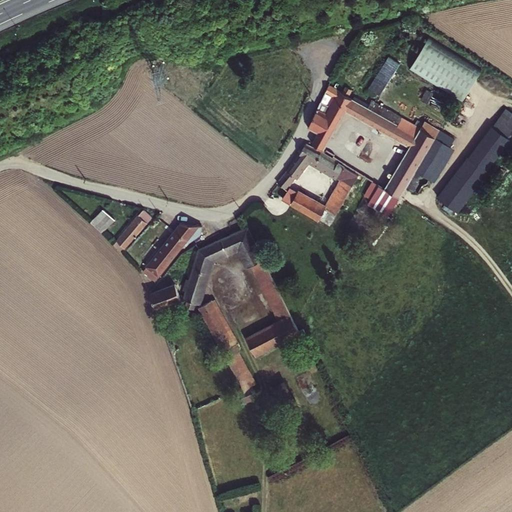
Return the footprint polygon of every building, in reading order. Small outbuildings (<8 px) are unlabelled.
[(409,69),(462,102),(482,70),(429,37),(409,69)] [(389,56),(369,88),(380,95),(400,63),(389,56)] [(342,93),(328,86),(308,128),(318,133),(329,139),(345,111),(352,99),(348,96),(342,93)] [(346,86),(342,93),(348,96),(352,90),(346,86)] [(354,96),(352,99),(356,101),(367,107),(369,104),(354,96)] [(352,99),(345,111),(349,113),(356,101),(352,99)] [(414,125),(371,100),(369,104),(367,107),(356,101),(349,113),(410,147),(390,180),(405,189),(406,186),(417,169),(422,173),(430,177),(450,145),(435,137),(440,129),(425,121),(423,123),(421,128),(414,125)] [(423,123),(417,120),(414,125),(421,128),(423,123)] [(468,156),(437,197),(446,203),(453,209),(458,212),(488,171),(487,171),(511,139),(492,125),(468,156)] [(454,138),(440,129),(435,137),(450,145),(454,138)] [(312,144),(323,150),(325,147),(329,139),(318,133),(312,144)] [(298,155),(277,183),(285,188),(294,177),(295,178),(308,161),(341,180),(325,207),(298,190),(297,192),(290,204),(318,220),(325,208),(336,214),(353,185),(356,178),(358,175),(321,152),(305,144),(298,155)] [(455,149),(450,145),(430,177),(436,181),(455,149)] [(422,173),(417,169),(406,186),(415,191),(420,181),(418,180),(422,173)] [(361,181),(356,178),(353,185),(357,188),(361,181)] [(405,189),(390,180),(385,187),(400,196),(405,189)] [(384,189),(373,182),(364,195),(371,199),(368,203),(388,216),(400,196),(385,187),(384,189)] [(282,198),(290,204),(297,192),(290,187),(282,198)] [(443,207),(450,213),(453,209),(446,203),(443,207)] [(91,222),(102,232),(115,220),(103,209),(91,222)] [(143,209),(114,244),(122,251),(152,217),(143,209)] [(180,249),(201,235),(202,226),(181,223),(147,267),(159,277),(180,249)] [(237,231),(231,234),(238,248),(248,267),(251,266),(279,321),(246,338),(255,356),(300,332),(248,226),(237,231)] [(220,239),(228,253),(238,248),(231,234),(220,239)] [(200,304),(212,261),(228,253),(220,239),(199,249),(190,279),(186,291),(185,296),(180,295),(175,284),(150,293),(155,308),(181,299),(184,299),(189,301),(186,307),(194,310),(196,303),(200,304)] [(159,277),(147,267),(143,271),(155,281),(159,277)] [(240,351),(212,300),(199,307),(233,371),(244,365),(237,353),(240,351)] [(244,365),(247,363),(240,351),(237,353),(244,365)] [(254,385),(244,365),(233,371),(242,388),(243,390),(252,386),(254,385)] [(296,375),(273,386),(289,420),(312,409),(296,375)] [(257,398),(252,386),(243,390),(242,388),(238,390),(244,404),(257,398)] [(307,444),(309,452),(317,451),(314,442),(307,444)]
